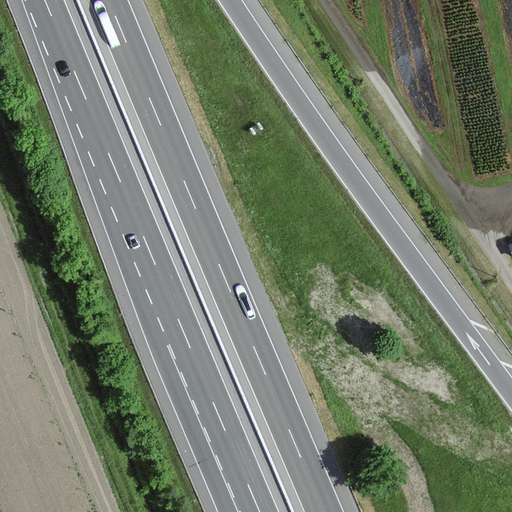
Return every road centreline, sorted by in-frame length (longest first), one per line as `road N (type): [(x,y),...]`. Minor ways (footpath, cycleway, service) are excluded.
road 1 (motorway): [(325,511),(109,0)]
road 2 (motorway): [(45,0),(254,511)]
road 3 (motorway): [(511,392),(232,0)]
road 4 (track): [(511,281),(325,0)]
